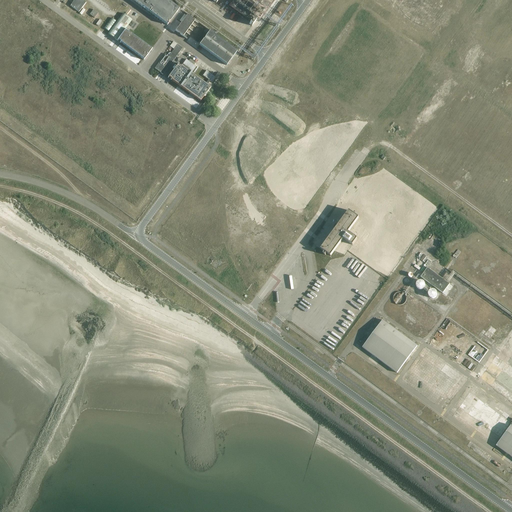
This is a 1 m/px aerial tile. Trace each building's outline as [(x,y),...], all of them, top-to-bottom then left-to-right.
[(71,0),(69,3),(78,10),(86,1),(84,0),(71,0)] [(132,0),(167,25),(174,16),(179,9),(166,0),(132,0)] [(228,0),(256,20),(258,22),(262,16),(263,16),(266,12),(265,12),(270,6),(261,0),(228,0)] [(425,0),(424,0),(395,0),(424,17),(422,17),(422,19),(430,24),(436,14),(436,10),(431,7),(431,4),(428,2),(428,0),(425,0)] [(308,80),(374,125),(426,47),(360,3),(308,80)] [(488,18),(490,20),(497,10),(494,8),(488,18)] [(116,40),(131,20),(122,13),(107,33),(116,40)] [(183,37),(194,21),(195,21),(187,15),(175,31),(180,35),(183,37)] [(104,28),(108,31),(116,21),(111,18),(104,28)] [(29,33),(33,36),(40,27),(32,21),(22,33),(26,36),(29,33)] [(143,60),(152,49),(151,48),(151,49),(128,32),(125,29),(117,41),(120,43),(143,59),(143,60)] [(226,65),(236,52),(214,35),(215,34),(210,30),(199,45),(226,65)] [(169,66),(173,60),(180,50),(175,47),(168,56),(171,58),(166,64),(169,66)] [(182,63),(193,70),(196,64),(186,58),(182,63)] [(210,87),(187,70),(181,66),(178,63),(167,78),(171,80),(200,101),(210,87)] [(295,217),(306,224),(313,213),(287,196),(284,202),(298,212),(295,217)] [(348,232),(359,217),(349,210),(338,225),(337,224),(335,227),(336,228),(321,249),(324,252),(323,254),(325,255),(327,253),(330,256),(343,238),(352,245),(357,238),(348,232)] [(420,255),(417,254),(413,261),(419,264),(422,258),(419,257),(420,255)] [(443,293),(449,284),(445,281),(427,268),(420,277),(443,293)] [(426,289),(426,288),(426,286),(425,284),(423,283),(422,282),(421,282),(419,282),(418,282),(417,283),(416,284),(415,285),(415,286),(415,287),(415,289),(416,290),(416,291),(417,292),(418,293),(420,293),(421,293),(422,293),(424,292),(425,291),(426,290),(426,289)] [(451,297),(457,288),(454,286),(448,295),(451,297)] [(438,297),(438,296),(438,295),(437,294),(436,292),(435,291),(434,291),(432,290),(430,291),(428,292),(427,293),(427,295),(426,296),(427,298),(427,299),(428,300),(429,300),(430,301),(431,301),(432,301),(433,301),(434,301),(436,300),(437,299),(437,298),(438,297)] [(406,300),(406,299),(406,298),(406,297),(405,296),(405,295),(403,294),(401,294),(400,294),(399,294),(398,295),(397,295),(396,296),(395,297),(395,298),(395,299),(395,300),(395,301),(396,302),(396,303),(398,304),(399,305),(400,305),(401,305),(403,304),(404,303),(405,302),(406,301),(406,300)] [(406,311),(416,311),(416,300),(406,300),(406,311)] [(407,314),(405,317),(414,323),(416,320),(407,314)] [(397,373),(413,351),(417,346),(382,320),(362,348),(397,373)] [(407,373),(447,398),(463,373),(423,348),(407,373)] [(496,374),(507,372),(492,361),(485,370),(481,367),(478,370),(479,375),(488,382),(490,382),(501,390),(507,390),(510,386),(511,385),(507,382),(510,379),(498,380),(498,384),(495,385),(495,380),(492,378),(496,374)] [(463,408),(458,417),(496,442),(500,436),(497,434),(506,420),(499,416),(500,415),(494,411),(497,406),(495,405),(494,407),(469,390),(459,405),(463,408)] [(511,426),(511,425),(496,445),(511,457),(511,426)]
